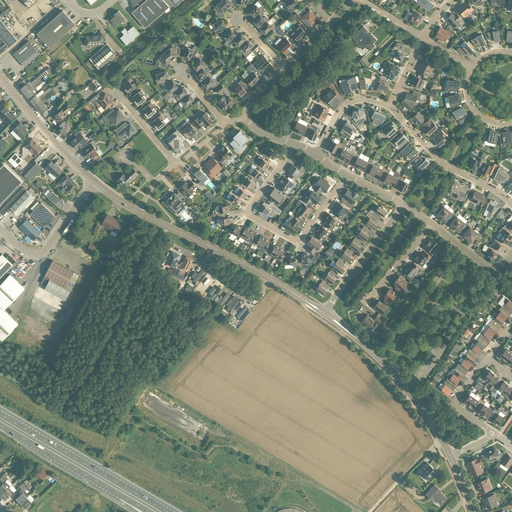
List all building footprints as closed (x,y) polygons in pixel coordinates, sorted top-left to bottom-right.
[(130,0),(130,1),(132,4),(131,5),(135,10),(146,0),(130,0)] [(132,13),(145,28),(169,7),(162,0),(146,0),(135,10),(132,13)] [(220,1),(227,9),(228,8),(226,7),(229,4),(230,6),(232,4),(232,5),(235,4),(235,5),(236,5),(235,0),(222,0),(221,2),(220,1)] [(285,0),(283,2),(287,7),(289,5),(292,8),(299,1),(297,0),(285,0)] [(428,12),(434,5),(430,2),(431,0),(418,0),(416,3),(422,8),(423,7),(428,12)] [(227,9),(220,1),(220,2),(216,6),(217,7),(214,10),(216,12),(216,16),(215,16),(224,17),(224,16),(223,16),(224,13),(223,13),(225,11),(223,10),(226,7),(227,9)] [(473,10),(469,4),(466,6),(464,4),(461,7),(460,6),(456,9),(464,18),(473,10)] [(260,15),(265,11),(261,7),(259,8),(256,5),(256,6),(254,5),(251,8),(252,9),(249,12),(254,17),(258,13),(260,15)] [(0,14),(2,18),(12,10),(9,7),(0,14)] [(49,48),(71,28),(75,24),(62,10),(37,34),(40,38),(49,47),(49,48)] [(121,22),(125,19),(118,11),(114,15),(115,16),(110,20),(115,26),(120,21),(121,22)] [(422,21),(424,17),(414,11),(411,14),(413,15),(409,22),(417,26),(421,20),(422,21)] [(314,25),(319,20),(311,13),(307,17),(305,15),(302,18),(296,13),(293,16),(294,17),(297,20),(299,22),(301,20),(311,30),(315,26),(314,25)] [(464,22),(456,13),(454,16),(452,14),(445,20),(454,28),(456,26),(457,27),(459,27),(461,25),(464,22)] [(264,25),(267,23),(269,21),(265,17),(263,18),(260,15),(253,22),(254,23),(254,24),(254,23),(253,24),(257,27),(257,26),(258,27),(262,23),(264,25)] [(0,37),(2,41),(11,33),(0,19),(0,37)] [(219,22),(218,20),(213,22),(214,24),(215,27),(213,29),(215,34),(223,31),(223,30),(221,31),(220,28),(225,26),(225,25),(226,25),(224,21),(223,21),(224,21),(223,21),(223,20),(219,22)] [(267,23),(264,25),(260,29),(261,30),(261,31),(260,31),(264,34),(264,33),(265,34),(269,30),(271,32),(270,33),(270,34),(276,28),(272,24),(269,21),(267,23)] [(140,34),(133,26),(127,31),(125,29),(121,32),(124,35),(120,38),(127,45),(140,34)] [(305,33),(299,26),(290,34),(291,35),(294,38),(294,39),(295,41),(297,41),(298,42),(302,39),(300,38),(305,33)] [(367,30),(363,26),(352,38),(356,42),(355,43),(363,50),(366,46),(371,50),(375,46),(373,44),(377,39),(374,37),(371,34),(369,36),(365,32),(367,30)] [(453,32),(447,26),(445,30),(440,27),(437,32),(438,33),(435,37),(444,42),(449,35),(450,36),(453,32)] [(283,37),(286,34),(280,28),(277,31),(283,37)] [(234,42),(234,41),(232,39),(236,35),(231,30),(228,33),(227,32),(223,35),(225,37),(224,37),(227,40),(225,42),(229,46),(234,42)] [(500,41),(498,31),(492,32),(486,33),(489,39),(493,39),(494,42),(500,41)] [(11,33),(2,41),(5,44),(0,47),(0,54),(17,40),(11,33)] [(86,46),(103,44),(102,35),(85,37),(86,46)] [(241,49),(244,46),(241,43),(245,39),(245,38),(242,35),(241,35),(234,41),(234,42),(237,44),(235,46),(239,50),(241,49)] [(486,45),(481,35),(476,38),(471,41),(475,46),(479,44),(480,47),(486,45)] [(39,40),(47,49),(49,47),(40,38),(39,40)] [(285,39),(284,38),(282,40),(283,41),(277,47),(284,54),(288,50),(289,48),(291,50),(294,47),(294,46),(286,38),(285,39)] [(24,66),(38,54),(39,53),(29,40),(13,54),(24,66)] [(474,52),(472,49),(474,47),(468,41),(466,43),(467,44),(463,47),(461,46),(460,46),(457,49),(457,50),(458,52),(464,56),(467,53),(469,56),(474,52)] [(244,46),(241,49),(244,51),(242,54),(246,58),(252,52),(252,51),(251,52),(248,50),(252,46),(252,45),(249,42),(249,43),(248,42),(244,46)] [(398,44),(396,43),(395,46),(394,46),(393,49),(397,51),(396,52),(395,53),(395,54),(396,54),(394,58),(401,61),(405,54),(402,53),(403,51),(402,50),(404,47),(403,46),(403,45),(402,45),(402,44),(401,44),(400,43),(399,43),(398,43),(398,44)] [(99,68),(115,54),(107,44),(91,59),(99,68)] [(194,58),(199,48),(194,46),(191,50),(188,48),(187,48),(186,48),(183,52),(185,53),(183,56),(184,57),(184,58),(184,57),(183,58),(187,60),(188,60),(187,60),(188,59),(189,60),(191,55),(194,57),(193,57),(194,58)] [(164,52),(171,60),(172,60),(170,58),(173,56),(174,58),(176,56),(176,57),(179,57),(180,57),(180,48),(179,48),(179,49),(176,49),(173,47),(170,49),(170,48),(165,52),(164,51),(164,52)] [(171,60),(164,52),(165,53),(160,57),(160,58),(157,60),(160,63),(159,66),(158,66),(158,67),(167,68),(167,67),(167,64),(168,63),(167,61),(170,59),(171,60)] [(272,65),(264,57),(261,60),(260,58),(252,65),(251,64),(261,75),(260,75),(265,70),(267,72),(271,69),(270,68),(272,65)] [(365,68),(369,64),(363,57),(359,61),(363,66),(365,68)] [(203,70),(207,67),(209,65),(205,61),(202,62),(200,59),(200,60),(198,58),(195,61),(196,63),(193,66),(197,71),(201,67),(203,70)] [(62,70),(69,65),(65,60),(58,65),(62,70)] [(426,79),(433,66),(422,61),(417,71),(420,72),(418,75),(426,79)] [(398,68),(388,63),(387,66),(386,66),(385,66),(384,67),(384,68),(384,69),(385,70),(383,73),(393,78),(398,68)] [(250,73),(254,69),(250,64),(246,68),(250,73)] [(27,83),(27,84),(24,80),(17,85),(19,87),(25,94),(37,83),(41,80),(43,78),(52,70),(50,67),(46,70),(31,82),(29,81),(27,83)] [(207,80),(210,77),(212,76),(208,71),(210,70),(207,67),(203,70),(196,76),(197,77),(196,77),(199,81),(199,80),(200,81),(205,77),(207,80)] [(162,73),(161,71),(156,72),(157,74),(156,74),(158,78),(155,79),(157,85),(165,82),(163,82),(162,79),(168,77),(167,76),(168,76),(167,72),(166,72),(167,72),(166,72),(166,71),(162,73)] [(251,87),(259,79),(253,72),(245,80),(251,87)] [(421,90),(423,85),(421,85),(423,81),(414,76),(411,84),(412,84),(410,87),(421,90)] [(210,77),(207,80),(202,83),(203,84),(203,85),(202,85),(205,88),(206,88),(205,88),(206,88),(211,84),(213,87),(211,88),(212,88),(218,83),(215,79),(212,80),(210,77)] [(352,92),(351,90),(357,88),(355,85),(356,84),(354,77),(347,80),(347,81),(340,84),(342,91),(344,90),(345,95),(352,92)] [(36,88),(39,86),(45,80),(43,78),(41,80),(37,83),(25,94),(28,98),(35,93),(33,90),(36,88)] [(136,87),(133,84),(134,83),(131,78),(122,85),(123,85),(123,84),(125,87),(126,88),(124,89),(128,93),(136,87)] [(385,95),(389,86),(390,83),(380,78),(378,82),(380,83),(377,88),(371,87),(370,91),(378,92),(379,92),(385,95)] [(241,96),(246,91),(243,89),(246,86),(241,80),(235,85),(237,87),(235,89),(241,96)] [(93,91),(98,88),(92,81),(88,85),(93,91)] [(458,92),(458,82),(448,81),(447,91),(458,92)] [(170,98),(175,94),(173,91),(177,87),(173,82),(170,85),(169,83),(165,86),(166,88),(168,91),(167,94),(168,96),(170,97),(170,98)] [(50,91),(33,104),(37,109),(38,109),(40,112),(46,107),(44,104),(42,101),(45,99),(46,100),(53,94),(62,88),(59,84),(53,89),(52,88),(50,91)] [(230,94),(221,84),(215,89),(220,94),(223,91),(227,96),(230,94)] [(50,91),(52,88),(51,86),(44,92),(42,90),(36,95),(30,100),(33,104),(50,91)] [(182,101),(185,99),(182,96),(187,92),(186,91),(187,91),(184,87),(184,88),(183,88),(183,87),(175,94),(177,96),(176,99),(180,103),(182,101)] [(333,107),(341,98),(331,89),(323,97),(325,99),(325,100),(325,101),(326,102),(327,102),(333,107)] [(146,99),(143,96),(145,95),(141,90),(132,97),(133,97),(135,99),(136,99),(136,100),(134,101),(138,106),(146,99)] [(420,98),(421,93),(413,91),(412,95),(407,94),(406,98),(404,98),(404,101),(401,103),(404,106),(405,109),(408,110),(413,105),(415,105),(417,97),(420,98)] [(86,103),(90,107),(92,105),(94,103),(98,108),(98,109),(101,113),(113,103),(105,93),(101,97),(98,94),(86,103)] [(185,99),(182,101),(184,104),(182,106),(186,111),(192,105),(191,106),(189,104),(193,100),(193,99),(190,95),(190,96),(189,95),(185,99)] [(450,107),(461,105),(459,95),(448,97),(450,107)] [(233,103),(232,101),(228,97),(226,99),(223,96),(218,101),(220,104),(220,105),(225,111),(227,108),(233,103)] [(73,106),(78,101),(74,97),(69,102),(73,106)] [(156,111),(153,108),(155,107),(151,102),(143,109),(144,109),(145,111),(146,111),(146,112),(145,114),(148,118),(156,111)] [(324,121),(326,118),(325,117),(328,111),(318,105),(313,115),(324,121)] [(8,124),(15,116),(5,106),(0,111),(0,115),(3,118),(2,118),(8,124)] [(65,112),(69,109),(67,106),(54,116),(59,122),(67,115),(65,112)] [(462,107),(453,113),(458,121),(466,117),(467,116),(462,107)] [(108,117),(111,120),(115,126),(125,117),(118,109),(115,112),(113,110),(102,118),(104,121),(108,117)] [(364,112),(358,109),(358,111),(357,110),(355,111),(355,112),(354,111),(351,117),(354,118),(353,119),(356,123),(363,120),(365,119),(364,115),(363,114),(364,112)] [(374,112),(371,110),(371,115),(372,115),(371,118),(373,119),(372,123),(378,125),(380,122),(382,123),(383,120),(384,121),(387,117),(385,116),(385,115),(381,114),(381,113),(378,112),(374,111),(374,112)] [(212,121),(209,117),(209,116),(208,114),(206,114),(205,113),(198,119),(197,118),(193,122),(198,129),(203,125),(203,124),(204,123),(205,123),(207,126),(212,121)] [(166,123),(163,120),(165,119),(161,115),(153,121),(153,122),(154,121),(156,124),(156,123),(157,124),(155,126),(158,130),(166,123)] [(420,116),(418,115),(416,115),(413,118),(419,125),(423,120),(421,118),(422,117),(420,116)] [(298,133),(302,124),(298,122),(299,118),(296,117),(293,122),(296,124),(292,131),(293,131),(293,132),(296,133),(297,133),(298,133)] [(432,122),(429,119),(423,125),(425,128),(423,130),(429,136),(438,128),(432,122)] [(62,136),(68,132),(64,127),(66,125),(65,124),(67,122),(65,120),(57,127),(59,130),(57,131),(62,136)] [(21,138),(28,132),(25,129),(26,128),(20,122),(13,130),(21,138)] [(125,122),(115,131),(117,134),(120,138),(123,136),(125,134),(129,138),(136,131),(130,123),(128,125),(125,122)] [(349,138),(353,132),(351,131),(353,128),(351,127),(351,126),(347,122),(343,126),(344,127),(342,129),(343,130),(341,133),(349,138)] [(394,125),(392,123),(389,125),(387,123),(383,127),(380,130),(382,132),(381,133),(389,138),(391,137),(390,136),(397,130),(396,129),(397,129),(398,128),(395,124),(394,125)] [(191,136),(192,138),(198,133),(196,132),(197,130),(195,129),(194,129),(190,124),(186,128),(183,125),(179,128),(188,138),(191,136)] [(308,131),(311,126),(307,124),(306,126),(302,124),(298,133),(303,136),(305,130),(308,131)] [(311,126),(308,131),(310,133),(308,138),(315,141),(317,137),(315,136),(317,132),(318,132),(320,130),(319,129),(315,127),(314,127),(311,126)] [(77,149),(85,143),(87,141),(81,134),(82,133),(80,130),(74,135),(77,137),(71,142),(72,143),(71,144),(72,146),(74,148),(75,148),(76,148),(77,149)] [(180,148),(183,146),(183,145),(181,143),(185,140),(177,130),(172,134),(175,137),(168,143),(172,147),(173,146),(176,151),(180,148)] [(494,143),(497,132),(487,130),(485,141),(494,143)] [(243,134),(240,131),(236,135),(234,138),(235,139),(230,143),(238,151),(244,146),(242,144),(244,142),(246,143),(249,138),(243,134)] [(443,144),(447,141),(444,138),(445,136),(440,131),(436,135),(438,138),(434,142),(439,147),(443,143),(443,144)] [(504,144),(511,143),(510,132),(500,133),(501,147),(504,146),(504,144)] [(405,137),(402,134),(399,137),(396,135),(389,142),(393,146),(396,144),(399,148),(408,140),(408,139),(409,138),(406,136),(405,137)] [(0,152),(9,143),(2,137),(0,139),(0,152)] [(36,155),(42,149),(32,139),(26,145),(36,155)] [(339,149),(342,144),(339,142),(338,144),(333,142),(329,151),(334,153),(337,148),(339,149)] [(345,145),(342,144),(339,149),(342,151),(338,158),(338,159),(342,161),(342,160),(343,160),(348,152),(342,149),(345,145)] [(99,156),(95,152),(97,150),(92,145),(83,153),(87,158),(89,155),(92,158),(91,158),(94,161),(99,156)] [(410,147),(408,145),(400,152),(408,161),(414,155),(415,155),(415,154),(418,151),(415,148),(414,148),(412,146),(410,147)] [(228,156),(231,153),(224,146),(219,151),(220,153),(221,153),(221,155),(217,158),(216,157),(222,164),(229,157),(228,156)] [(276,156),(277,155),(270,150),(265,149),(264,153),(262,155),(267,159),(269,157),(273,160),(274,159),(275,159),(277,156),(276,156)] [(358,168),(363,160),(358,157),(361,153),(358,151),(357,154),(356,154),(353,159),(356,160),(353,166),(353,167),(357,169),(357,168),(358,168)] [(353,159),(356,154),(353,152),(352,154),(348,152),(343,160),(348,163),(351,158),(353,159)] [(15,168),(22,160),(15,153),(8,161),(15,168)] [(472,158),(468,167),(475,170),(478,164),(481,166),(486,154),(483,153),(480,158),(477,157),(476,160),(472,158)] [(424,160),(422,159),(418,155),(411,162),(415,166),(415,165),(417,167),(420,172),(422,170),(424,171),(426,168),(425,167),(429,163),(425,159),(424,160)] [(212,178),(213,176),(222,168),(212,157),(208,162),(209,163),(206,167),(207,168),(205,170),(212,178)] [(269,165),(262,159),(259,164),(254,160),(252,163),(260,169),(262,167),(266,170),(267,169),(269,166),(269,165)] [(368,167),(371,162),(368,160),(367,162),(363,160),(358,168),(363,171),(365,166),(368,167)] [(56,166),(51,161),(45,167),(50,172),(48,174),(54,180),(56,177),(63,171),(57,166),(56,166)] [(373,176),(378,168),(373,165),(375,163),(371,162),(368,167),(370,168),(368,174),(368,175),(372,177),(372,176),(373,176)] [(492,175),(497,165),(491,162),(489,166),(485,164),(480,173),(488,176),(489,174),(492,175)] [(30,182),(42,169),(36,163),(24,176),(30,182)] [(4,164),(0,168),(0,204),(22,182),(4,164)] [(296,167),(292,165),(287,171),(290,173),(288,176),(295,181),(304,169),(298,165),(296,167)] [(138,174),(132,167),(129,171),(128,170),(124,174),(124,173),(117,180),(124,188),(130,182),(130,181),(138,174)] [(383,175),(386,170),(383,168),(382,170),(378,168),(373,176),(378,179),(381,174),(383,175)] [(502,170),(498,168),(494,178),(500,182),(501,180),(503,182),(503,181),(506,183),(511,177),(506,173),(507,171),(503,168),(502,170)] [(228,177),(231,174),(226,169),(223,172),(228,177)] [(262,174),(255,169),(251,174),(249,172),(247,175),(253,179),(254,176),(258,179),(259,178),(260,179),(262,176),(261,175),(262,174)] [(207,177),(201,170),(197,173),(196,173),(194,175),(196,177),(194,179),(200,186),(204,181),(203,180),(207,177)] [(388,184),(393,176),(389,174),(390,171),(386,170),(383,175),(386,176),(383,182),(383,183),(387,185),(387,184),(388,184)] [(77,185),(66,174),(58,182),(62,186),(66,182),(70,186),(66,191),(71,194),(77,185)] [(288,180),(284,176),(278,183),(281,185),(279,188),(288,194),(295,185),(289,180),(288,180)] [(399,183),(402,178),(398,176),(397,178),(393,176),(388,184),(393,187),(396,182),(399,183)] [(324,192),(329,185),(320,178),(315,185),(313,188),(320,193),(322,191),(324,192)] [(402,178),(399,183),(401,184),(398,190),(405,193),(407,189),(406,188),(408,184),(404,182),(405,179),(402,178)] [(255,184),(248,179),(244,184),(242,182),(240,185),(245,188),(247,186),(251,189),(252,188),(252,189),(255,186),(254,185),(255,184)] [(198,189),(192,181),(189,184),(188,186),(185,183),(179,189),(187,197),(193,192),(192,190),(196,186),(198,189)] [(461,184),(455,181),(453,185),(452,185),(452,186),(451,186),(451,187),(452,187),(451,190),(454,192),(455,190),(459,192),(456,199),(463,202),(467,194),(465,193),(467,187),(464,185),(465,184),(464,183),(463,183),(462,183),(461,183),(462,183),(461,184)] [(23,187),(0,211),(0,212),(3,215),(10,208),(27,191),(23,187)] [(230,192),(233,194),(238,198),(240,196),(244,199),(244,198),(245,198),(247,195),(247,194),(240,189),(237,193),(231,190),(230,192)] [(286,197),(277,190),(275,193),(272,191),(268,197),(273,201),(273,202),(274,202),(277,204),(282,199),(283,200),(286,197)] [(352,193),(347,190),(342,197),(344,199),(342,202),(351,209),(354,206),(352,204),(357,197),(358,196),(353,192),(352,193)] [(34,198),(27,191),(10,208),(17,215),(34,198)] [(61,200),(52,191),(47,197),(60,209),(64,204),(62,202),(64,201),(61,199),(61,200)] [(170,207),(177,214),(184,207),(180,203),(185,199),(177,191),(179,193),(177,196),(174,193),(172,196),(169,198),(166,201),(169,203),(168,204),(170,207),(169,208),(170,208),(170,207)] [(211,201),(214,197),(212,195),(208,191),(205,194),(211,201)] [(320,198),(312,191),(310,195),(308,193),(306,194),(302,200),(310,206),(312,203),(315,205),(320,198)] [(482,207),(486,199),(482,197),(483,196),(480,194),(480,193),(475,191),(472,196),(473,196),(470,201),(482,207)] [(241,200),(238,198),(233,194),(229,199),(227,198),(225,200),(230,204),(232,202),(236,205),(238,203),(241,200)] [(494,202),(490,200),(489,204),(488,203),(485,209),(488,211),(485,219),(489,220),(491,222),(494,218),(492,216),(497,209),(494,208),(495,207),(498,204),(494,201),(494,202)] [(281,211),(268,201),(270,203),(269,206),(264,202),(260,207),(261,208),(260,210),(263,213),(272,217),(274,213),(279,215),(281,211)] [(45,228),(56,217),(41,203),(30,215),(27,212),(25,214),(29,218),(32,216),(45,228)] [(340,219),(345,213),(343,212),(345,208),(338,203),(335,207),(336,208),(335,210),(335,211),(333,214),(340,219)] [(305,218),(311,210),(303,204),(297,211),(295,214),(300,219),(303,216),(305,218)] [(440,219),(448,210),(444,207),(444,206),(442,204),(438,209),(440,211),(437,215),(438,217),(440,219)] [(217,216),(224,215),(223,212),(228,212),(228,211),(229,211),(228,207),(227,206),(219,207),(219,206),(216,206),(215,208),(215,210),(213,210),(213,211),(213,217),(217,216)] [(372,215),(378,220),(381,216),(383,217),(387,213),(386,212),(387,211),(383,208),(382,209),(379,206),(375,211),(373,209),(370,210),(368,212),(372,215)] [(372,215),(368,212),(365,210),(363,212),(366,215),(370,218),(365,224),(373,230),(377,225),(375,224),(378,220),(372,215)] [(451,219),(455,214),(453,212),(452,213),(448,210),(440,219),(443,221),(445,222),(448,218),(451,219)] [(123,223),(107,214),(102,224),(112,230),(111,233),(116,236),(123,223)] [(331,230),(336,224),(338,221),(329,214),(325,220),(327,222),(325,225),(331,230)] [(453,230),(460,220),(456,217),(457,216),(455,214),(451,219),(453,221),(450,225),(451,227),(451,228),(453,230)] [(224,215),(217,216),(218,219),(220,219),(221,225),(230,224),(229,223),(230,223),(230,219),(229,219),(229,218),(224,218),(224,215)] [(297,226),(300,222),(294,218),(291,222),(290,221),(285,227),(288,229),(288,230),(290,231),(291,231),(293,233),(298,227),(297,226)] [(34,241),(41,234),(26,220),(19,227),(34,241)] [(464,230),(468,224),(466,223),(465,224),(460,220),(453,230),(456,232),(456,231),(458,232),(462,228),(464,230)] [(466,240),(474,231),(470,227),(470,226),(468,224),(464,230),(466,232),(463,236),(465,237),(464,238),(466,240)] [(237,236),(240,230),(242,228),(239,226),(238,226),(236,225),(234,230),(231,228),(228,234),(227,236),(229,237),(230,235),(231,235),(232,233),(237,236)] [(509,229),(505,225),(504,225),(499,232),(502,235),(509,240),(510,239),(511,239),(511,237),(511,236),(511,234),(508,232),(509,229)] [(323,242),(326,238),(324,237),(328,231),(320,226),(315,232),(318,234),(316,237),(323,242)] [(370,231),(364,226),(361,229),(358,227),(354,232),(365,241),(369,236),(367,235),(370,231)] [(237,236),(245,240),(251,229),(247,227),(247,228),(245,227),(243,232),(240,230),(237,236)] [(252,244),(255,239),(253,237),(255,233),(254,232),(254,231),(251,229),(245,240),(249,243),(252,244)] [(477,240),(478,239),(481,235),(479,233),(478,234),(474,231),(466,240),(469,242),(470,241),(471,243),(475,238),(477,240)] [(508,241),(509,240),(502,235),(499,239),(495,237),(493,240),(497,242),(499,244),(499,243),(500,241),(506,245),(506,244),(508,244),(509,242),(509,241),(508,241)] [(261,246),(266,238),(262,236),(262,237),(260,236),(258,240),(255,239),(252,244),(255,246),(260,249),(261,246)] [(357,252),(360,247),(358,246),(362,242),(355,237),(349,246),(357,252)] [(267,254),(270,249),(267,247),(270,241),(269,241),(269,240),(266,238),(261,246),(266,249),(264,253),(267,254)] [(318,251),(321,249),(320,248),(319,247),(321,245),(312,238),(307,243),(310,245),(310,246),(307,250),(313,255),(317,250),(318,251)] [(433,255),(440,246),(431,238),(424,247),(433,255)] [(504,247),(499,243),(499,244),(497,242),(493,247),(490,244),(488,247),(493,251),(495,248),(500,252),(501,251),(502,251),(503,250),(503,248),(504,247)] [(93,252),(96,247),(90,244),(87,249),(93,252)] [(275,256),(280,248),(276,246),(275,246),(272,250),(270,249),(267,254),(269,256),(270,253),(275,256)] [(488,247),(486,252),(489,254),(487,255),(493,260),(495,258),(496,258),(497,257),(497,256),(498,254),(493,251),(488,247)] [(280,248),(275,256),(280,259),(279,261),(282,263),(285,257),(282,256),(285,251),(283,250),(284,250),(280,248)] [(353,252),(347,248),(344,252),(340,250),(338,253),(340,257),(348,263),(352,258),(350,257),(353,252)] [(432,258),(424,251),(422,254),(420,252),(414,259),(422,266),(425,263),(427,265),(432,258)] [(174,252),(168,264),(173,266),(179,255),(174,252)] [(7,258),(2,254),(0,256),(0,278),(13,264),(16,261),(9,255),(7,258)] [(299,260),(299,267),(299,269),(308,268),(308,264),(313,263),(315,261),(311,259),(308,259),(307,254),(306,254),(302,254),(302,255),(301,255),(301,260),(299,260)] [(299,267),(299,260),(296,260),(295,255),(294,256),(294,255),(290,255),(290,256),(289,256),(289,258),(286,258),(286,260),(285,260),(286,265),(296,264),(296,267),(299,267)] [(194,260),(187,257),(181,269),(188,272),(194,260)] [(340,274),(344,269),(342,268),(345,263),(339,259),(332,268),(340,274)] [(65,301),(71,290),(79,275),(53,261),(41,283),(46,286),(44,289),(65,301)] [(421,270),(414,264),(412,266),(409,264),(403,272),(410,277),(416,270),(419,273),(421,270)] [(203,270),(201,268),(193,278),(196,280),(203,270)] [(332,285),(335,280),(334,278),(337,274),(331,270),(324,278),(332,285)] [(0,344),(18,326),(4,312),(25,289),(10,275),(0,285),(0,344)] [(401,279),(399,277),(394,283),(396,285),(393,288),(402,295),(405,292),(403,291),(409,284),(403,279),(401,279)] [(324,295),(327,291),(325,289),(328,285),(322,281),(316,289),(319,292),(318,293),(322,296),(323,295),(324,295)] [(212,300),(222,289),(218,286),(216,289),(213,287),(208,294),(211,295),(209,297),(212,300)] [(398,296),(389,289),(386,293),(385,293),(383,296),(385,297),(383,300),(390,306),(398,296)] [(231,295),(228,293),(220,303),(223,305),(231,295)] [(234,296),(225,308),(230,312),(239,300),(234,296)] [(501,306),(511,314),(511,312),(511,302),(506,298),(503,302),(504,303),(501,306)] [(379,313),(377,316),(382,320),(385,317),(382,314),(387,308),(379,301),(373,308),(379,313)] [(231,321),(237,326),(250,310),(244,305),(231,321)] [(508,318),(511,314),(501,306),(498,310),(500,312),(497,315),(504,320),(507,317),(508,318)] [(504,320),(497,315),(494,313),(492,316),(493,317),(490,321),(500,328),(503,324),(502,324),(504,320)] [(382,320),(377,316),(373,320),(367,315),(361,322),(365,325),(364,326),(367,328),(368,327),(370,330),(376,323),(379,325),(382,320)] [(497,333),(500,328),(490,321),(487,325),(489,326),(486,330),(493,335),(496,332),(497,333)] [(491,338),(493,335),(486,330),(483,334),(482,332),(479,336),(488,343),(492,339),(491,338)] [(485,347),(488,343),(479,336),(476,340),(478,341),(475,345),(482,350),(484,347),(485,347)] [(479,353),(482,350),(475,345),(472,348),(471,347),(468,351),(477,358),(480,354),(479,353)] [(504,360),(511,352),(506,348),(505,350),(503,348),(501,351),(503,353),(500,357),(504,360)] [(474,362),(477,358),(468,351),(465,355),(463,356),(461,358),(464,359),(464,360),(471,365),(473,362),(474,362)] [(468,368),(471,365),(464,360),(461,363),(459,362),(457,366),(466,373),(469,369),(468,368)] [(466,373),(457,366),(451,373),(460,380),(462,376),(463,377),(466,373)] [(488,382),(494,374),(489,371),(488,373),(486,371),(481,378),(483,379),(484,379),(488,382)] [(451,373),(450,372),(449,372),(447,376),(448,377),(445,381),(455,388),(458,384),(457,383),(460,380),(451,373)] [(492,392),(494,389),(498,384),(495,382),(498,378),(494,374),(488,382),(493,385),(489,390),(492,392)] [(452,392),(455,388),(445,381),(442,385),(441,383),(438,387),(441,389),(441,390),(448,395),(451,391),(452,392)] [(498,384),(494,389),(492,392),(494,393),(498,389),(502,392),(508,385),(503,381),(500,386),(498,384)] [(508,399),(511,394),(509,393),(511,388),(511,387),(508,385),(502,392),(501,394),(505,397),(508,399)] [(468,406),(474,398),(469,395),(464,403),(468,406)] [(478,401),(474,398),(468,406),(473,409),(476,404),(479,406),(482,401),(479,399),(478,401)] [(483,416),(488,408),(484,404),(485,403),(482,401),(479,406),(481,408),(478,412),(483,416)] [(493,416),(497,411),(494,409),(493,411),(488,408),(483,416),(487,419),(490,414),(493,416)] [(497,411),(493,416),(496,418),(493,422),(497,425),(503,417),(498,414),(499,412),(497,411)] [(498,460),(503,454),(495,448),(486,453),(489,459),(498,460)] [(509,468),(511,462),(511,456),(507,454),(502,461),(500,460),(494,468),(497,470),(501,463),(509,468)] [(482,464),(480,458),(477,459),(468,463),(473,477),(482,473),(479,465),(482,464)] [(426,482),(435,473),(431,470),(433,468),(427,463),(417,474),(420,477),(422,474),(428,480),(426,482)] [(42,468),(38,475),(45,480),(50,474),(42,468)] [(0,495),(6,489),(9,488),(10,486),(6,481),(8,479),(6,476),(1,481),(3,484),(0,486),(0,495)] [(481,493),(492,489),(488,479),(476,483),(479,490),(480,490),(481,493)] [(20,504),(26,498),(29,495),(24,491),(26,489),(28,487),(29,487),(28,486),(26,484),(21,489),(23,491),(15,499),(20,504)] [(440,505),(446,499),(437,490),(438,488),(435,485),(425,495),(432,501),(434,499),(440,505)] [(6,489),(0,495),(0,496),(5,501),(13,493),(9,488),(6,489)] [(498,506),(494,495),(483,499),(484,502),(485,502),(487,509),(494,506),(494,508),(498,506)] [(26,498),(20,504),(25,509),(31,503),(26,498)]
